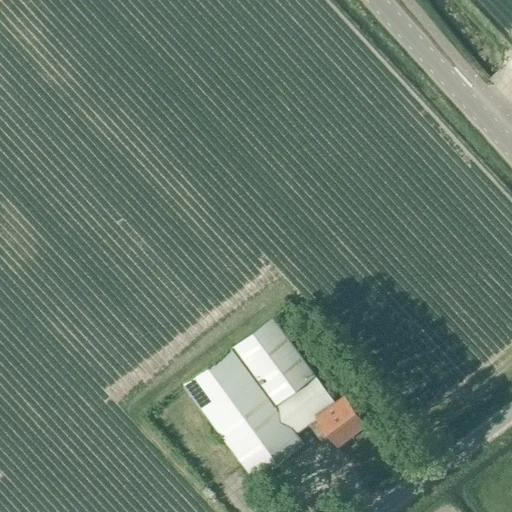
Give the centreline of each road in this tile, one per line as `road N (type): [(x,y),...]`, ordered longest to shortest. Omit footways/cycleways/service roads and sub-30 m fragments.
road 1 (tertiary): [(511,153),(372,0)]
road 2 (unclassified): [(384,511),(511,417)]
